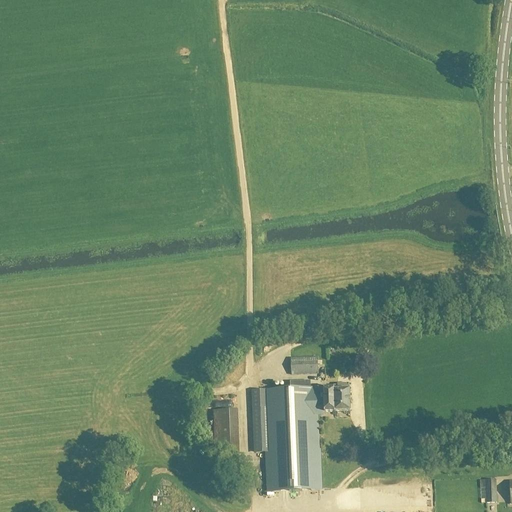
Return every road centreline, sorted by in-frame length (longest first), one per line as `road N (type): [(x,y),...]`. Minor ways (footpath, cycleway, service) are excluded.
road 1 (track): [(358,382),(278,379),(250,364),(244,217),(219,0)]
road 2 (secondary): [(511,242),(498,134),(510,0)]
road 3 (track): [(389,321),(293,344),(255,371)]
